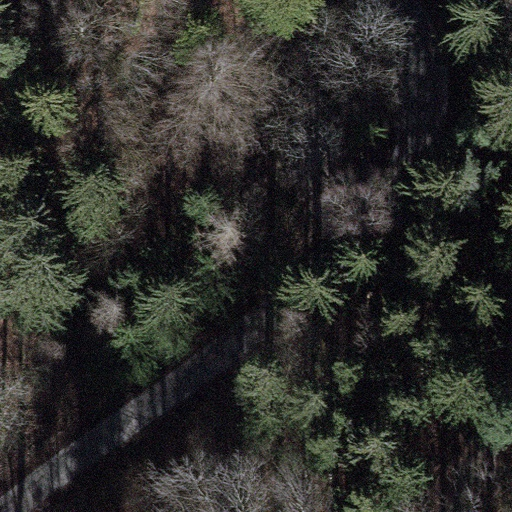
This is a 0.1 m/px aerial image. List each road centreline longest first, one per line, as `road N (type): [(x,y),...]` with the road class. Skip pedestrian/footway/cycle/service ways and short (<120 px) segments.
road 1 (residential): [(397,0),(424,64),(412,166),(346,249),(277,310),(97,441),(15,511)]
road 2 (track): [(0,364),(133,262),(372,0)]
road 3 (track): [(511,384),(465,511)]
